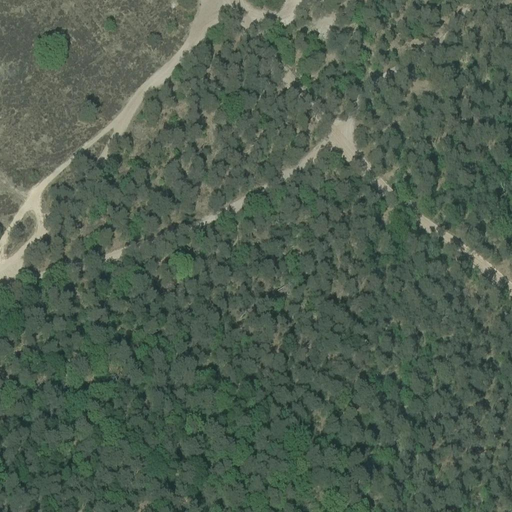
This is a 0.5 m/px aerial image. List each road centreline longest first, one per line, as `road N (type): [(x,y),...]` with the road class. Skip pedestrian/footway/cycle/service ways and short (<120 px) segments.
road 1 (track): [(0,281),(110,261),(224,218),(338,142),(391,73),(434,45),(478,0)]
road 2 (track): [(511,290),(454,252),(338,142),(226,0)]
road 3 (track): [(213,0),(77,164),(25,204),(0,257)]
